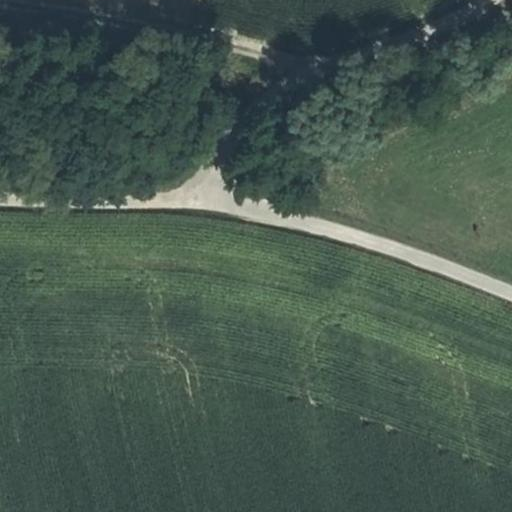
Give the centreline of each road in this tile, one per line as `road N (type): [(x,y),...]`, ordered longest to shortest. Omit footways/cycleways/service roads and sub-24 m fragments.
road 1 (track): [(497,0),(477,17),(277,95),(224,156),(202,201)]
road 2 (track): [(202,201),(511,292)]
road 3 (track): [(0,195),(202,201)]
